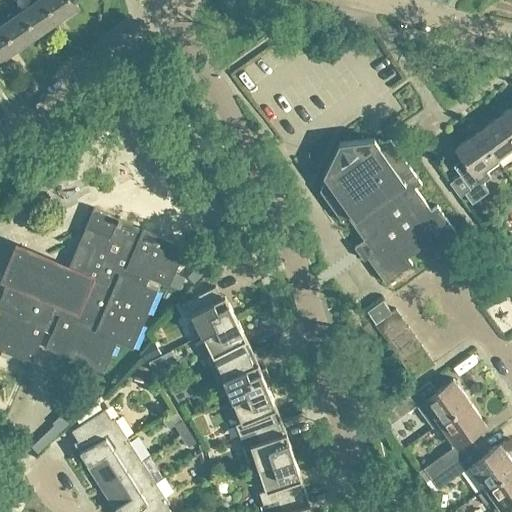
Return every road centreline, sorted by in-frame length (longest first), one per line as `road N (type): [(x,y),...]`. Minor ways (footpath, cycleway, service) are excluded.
road 1 (residential): [(166,9),(264,185),(328,363),(365,511)]
road 2 (residential): [(0,139),(166,9)]
road 3 (residential): [(511,30),(372,0)]
road 4 (residential): [(503,363),(431,266)]
